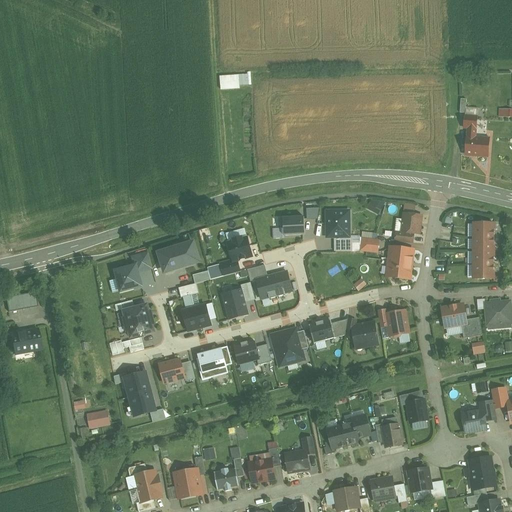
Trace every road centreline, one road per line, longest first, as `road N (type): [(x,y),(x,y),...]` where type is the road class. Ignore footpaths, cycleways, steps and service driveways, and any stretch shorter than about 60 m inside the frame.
road 1 (tertiary): [(441,184),(353,175),(288,183),(0,270)]
road 2 (track): [(86,511),(39,258)]
road 3 (residential): [(422,294),(447,450)]
road 4 (residential): [(310,313),(172,350)]
road 5 (residential): [(311,486),(447,450)]
